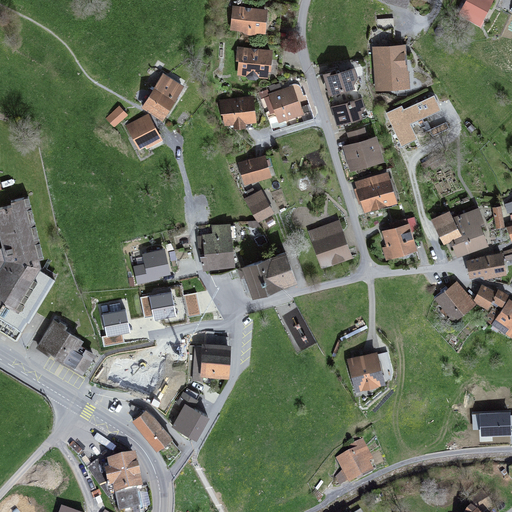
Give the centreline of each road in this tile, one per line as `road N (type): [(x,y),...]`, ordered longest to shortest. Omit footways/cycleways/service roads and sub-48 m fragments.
road 1 (motorway): [(0,19),(511,118)]
road 2 (residential): [(369,275),(302,52),(306,0)]
road 3 (residential): [(195,446),(236,371),(239,308),(369,275)]
